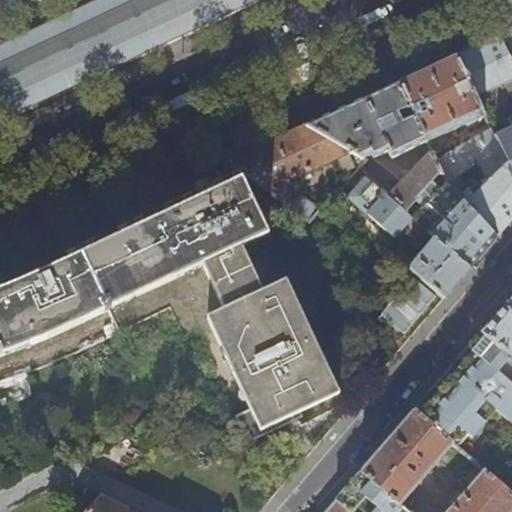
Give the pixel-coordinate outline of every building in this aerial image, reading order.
[(0,123),(32,108),(32,109),(38,106),(95,79),(101,76),(157,49),(158,50),(164,47),(164,46),(221,19),(221,20),(227,17),(227,16),(261,0),(95,0),(70,12),(69,12),(63,15),(64,15),(7,41),(6,40),(0,43),(0,44),(0,123)] [(511,29),(503,33),(511,51),(511,29)] [(508,80),(511,88),(511,115),(509,116),(511,121),(511,125),(495,136),(502,151),(511,170),(511,62),(498,36),(479,45),(456,55),(475,95),(508,80)] [(427,69),(401,82),(429,146),(434,144),(432,139),(464,124),(466,129),(487,120),(475,95),(456,55),(427,69)] [(383,90),(306,127),(360,158),(370,153),(372,157),(387,150),(391,158),(421,145),(426,156),(400,182),(381,166),(376,171),(364,160),(358,167),(412,216),(413,217),(445,183),(435,159),(429,146),(401,82),(383,90)] [(364,160),(360,158),(306,127),(297,131),(253,151),(228,163),(247,177),(308,222),(330,198),(339,188),(358,167),(364,160)] [(471,168),(502,151),(495,136),(492,129),(435,159),(445,183),(458,175),(471,168)] [(511,170),(502,151),(471,168),(475,175),(480,171),(485,178),(481,182),(484,186),(473,196),(458,175),(445,183),(498,237),(511,220),(511,170)] [(412,216),(358,167),(339,188),(394,237),(407,221),(412,216)] [(0,352),(23,345),(107,308),(203,263),(222,309),(207,316),(250,409),(236,415),(245,436),(338,394),(285,280),(262,291),(241,246),(268,233),(242,179),(204,197),(144,225),(89,251),(69,261),(47,271),(30,278),(5,288),(0,290),(0,352)] [(413,217),(472,268),(484,254),(498,237),(445,183),(413,217)] [(413,217),(408,222),(421,234),(420,236),(428,244),(409,267),(444,299),(458,283),(472,268),(413,217)] [(511,297),(493,321),(483,332),(511,357),(511,297)] [(428,396),(416,410),(455,444),(484,470),(511,439),(511,357),(483,332),(461,357),(470,366),(459,378),(450,371),(447,375),(433,391),(435,393),(430,399),(428,396)] [(400,505),(455,444),(416,410),(401,426),(388,441),(361,471),(386,492),(400,505)] [(511,511),(511,493),(485,470),(448,511),(511,511)] [(353,482),(336,501),(348,511),(355,511),(367,499),(375,505),(386,492),(361,471),(353,482)] [(397,511),(402,506),(400,505),(386,492),(375,505),(379,508),(375,511),(397,511)] [(132,511),(117,504),(102,497),(87,511),(132,511)] [(348,511),(336,501),(328,510),(326,511),(348,511)]
